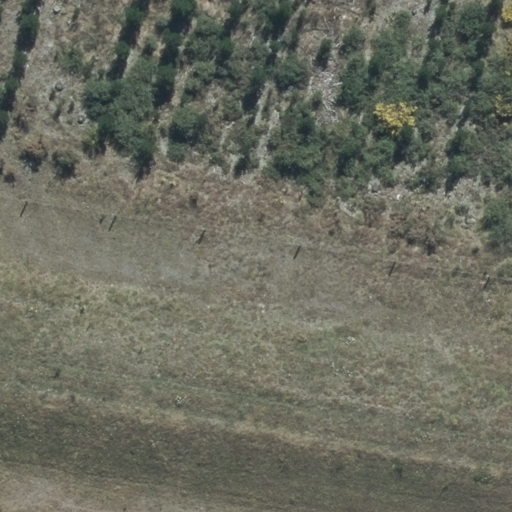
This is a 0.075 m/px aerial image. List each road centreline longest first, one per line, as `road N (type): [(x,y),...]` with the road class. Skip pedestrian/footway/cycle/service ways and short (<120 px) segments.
road 1 (track): [(0,161),(146,389),(511,449)]
road 2 (track): [(0,366),(146,389)]
